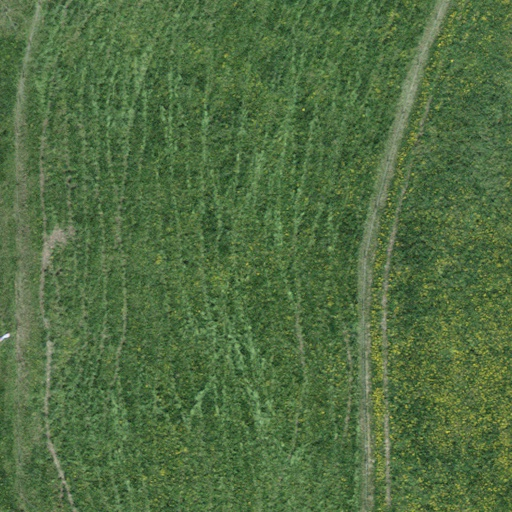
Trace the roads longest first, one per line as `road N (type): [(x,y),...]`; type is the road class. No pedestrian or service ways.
road 1 (track): [(383,511),(380,285),(405,178),(470,0)]
road 2 (track): [(62,0),(36,87),(47,312),(29,429),(38,511)]
